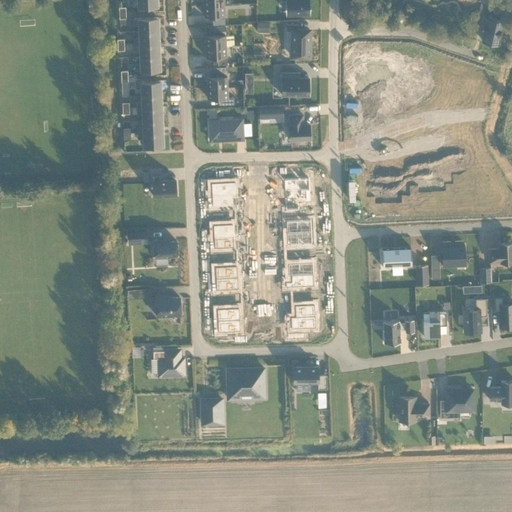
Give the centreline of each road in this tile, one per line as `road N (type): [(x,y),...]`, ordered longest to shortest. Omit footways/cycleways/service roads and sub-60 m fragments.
road 1 (residential): [(189,158),(202,349),(344,348)]
road 2 (residential): [(344,348),(354,368),(511,344)]
road 3 (residential): [(511,227),(340,236)]
road 4 (residential): [(183,0),(189,158)]
road 5 (residential): [(334,30),(404,30),(482,60)]
road 6 (residential): [(189,158),(334,155)]
road 7 (residential): [(334,30),(334,155)]
